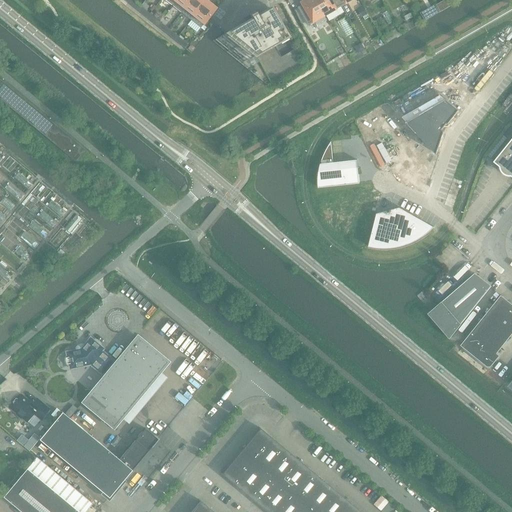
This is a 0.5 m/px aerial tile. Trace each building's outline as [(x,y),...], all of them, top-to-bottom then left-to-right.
[(129,0),(128,3),(137,10),(140,6),(132,0),(129,0)] [(176,0),(172,5),(181,13),(191,0),(176,0)] [(191,0),(181,13),(190,20),(206,1),(204,0),(191,0)] [(308,25),(325,16),(316,0),(307,0),(302,3),(303,5),(298,8),(308,25)] [(316,0),(325,16),(342,6),(337,0),(316,0)] [(216,9),(206,1),(190,20),(200,28),(216,9)] [(441,3),(436,5),(441,12),(445,10),(441,3)] [(435,5),(428,9),(432,16),(439,12),(435,5)] [(137,10),(146,18),(150,14),(140,6),(137,10)] [(363,6),(357,9),(362,17),(368,14),(363,6)] [(251,19),(216,39),(244,62),(255,55),(271,83),(303,65),(270,8),(257,15),(255,12),(249,15),(251,19)] [(387,11),(382,14),(388,24),(394,21),(387,11)] [(411,13),(404,17),(406,22),(413,18),(411,13)] [(146,18),(156,25),(159,21),(150,14),(146,18)] [(346,18),(338,23),(346,37),(355,32),(346,18)] [(156,25),(165,33),(168,29),(159,21),(156,25)] [(165,33),(175,40),(178,36),(168,29),(165,33)] [(187,44),(178,36),(175,40),(184,48),(187,44)] [(361,43),(355,47),(359,54),(365,50),(361,43)] [(0,98),(75,162),(84,150),(8,86),(0,79),(0,98)] [(440,95),(402,117),(437,154),(444,132),(442,130),(447,123),(448,124),(459,110),(440,95)] [(369,113),(358,124),(358,125),(371,139),(375,143),(386,133),(395,142),(407,155),(416,165),(422,171),(422,170),(429,164),(438,155),(437,155),(437,154),(390,106),(389,105),(374,119),(369,114),(369,113)] [(511,176),(511,139),(494,162),(500,167),(500,168),(500,169),(501,170),(501,171),(502,171),(502,172),(503,173),(504,174),(505,175),(506,175),(506,176),(507,176),(508,176),(510,176),(511,176)] [(319,188),(360,184),(357,160),(333,163),(331,142),(325,153),(320,168),(318,179),(319,188)] [(18,173),(14,178),(28,190),(32,185),(18,173)] [(10,184),(5,189),(19,200),(23,195),(10,184)] [(5,199),(1,203),(11,211),(15,206),(5,199)] [(52,201),(47,206),(61,217),(65,212),(52,201)] [(400,208),(377,214),(368,247),(374,248),(379,249),(383,249),(387,249),(393,248),(398,247),(403,246),(408,245),(412,243),(418,240),(421,238),(424,236),(428,233),(431,230),(434,227),(433,227),(431,229),(423,221),(400,208)] [(43,211),(39,216),(52,228),(56,223),(43,211)] [(76,215),(64,229),(70,233),(81,219),(76,215)] [(33,222),(29,227),(43,239),(47,234),(33,222)] [(24,233),(20,237),(34,249),(39,245),(24,233)] [(20,248),(16,252),(26,260),(29,256),(20,248)] [(0,267),(0,275),(7,282),(11,277),(0,267)] [(431,313),(428,315),(449,339),(451,336),(491,287),(475,274),(441,304),(431,313)] [(511,304),(501,296),(491,308),(511,325),(511,304)] [(461,346),(486,366),(487,367),(488,367),(489,367),(490,367),(491,367),(492,366),(495,362),(493,359),(511,334),(511,325),(491,308),(461,346)] [(67,353),(67,356),(66,359),(66,361),(67,363),(69,365),(70,369),(90,364),(102,374),(103,373),(105,375),(83,402),(113,427),(121,418),(128,424),(166,377),(159,372),(167,362),(137,337),(115,364),(112,361),(113,360),(101,350),(103,349),(90,339),(84,346),(81,346),(79,346),(77,348),(76,351),(67,353)] [(13,404),(10,408),(16,413),(16,415),(20,418),(22,418),(27,421),(34,427),(41,419),(49,410),(43,404),(42,406),(35,400),(32,404),(21,395),(18,399),(16,399),(13,402),(13,404)] [(69,409),(65,414),(70,418),(73,413),(69,409)] [(102,445),(69,418),(62,412),(39,440),(109,498),(132,470),(119,460),(102,445)] [(146,427),(119,460),(132,470),(159,438),(146,427)] [(260,429),(244,448),(223,474),(221,473),(221,474),(266,511),(360,511),(259,428),(258,428),(260,429)] [(28,441),(23,446),(29,451),(34,445),(28,441)] [(78,511),(27,469),(26,469),(3,497),(21,511),(78,511)] [(213,511),(199,500),(198,500),(198,501),(199,502),(190,511),(213,511)]
